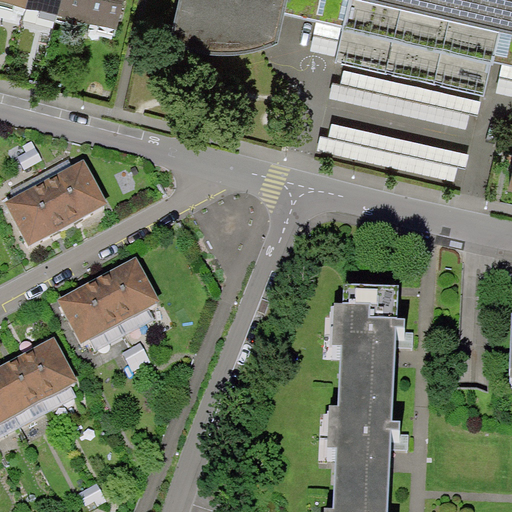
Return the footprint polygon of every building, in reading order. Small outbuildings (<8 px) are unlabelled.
[(8,0),(116,24),(121,0),(8,0)] [(511,0),(179,0),(171,37),(190,44),(205,49),(224,49),(242,48),(261,43),(276,37),(282,8),(341,23),(344,23),(391,34),(439,46),(492,58),(511,62),(511,0)] [(340,24),(318,19),(311,48),(333,53),(340,24)] [(511,63),(502,61),(495,90),(511,93),(511,63)] [(480,100),(344,68),(341,81),(332,79),(328,95),(466,127),(470,112),(477,113),(480,100)] [(467,151),(332,120),(329,135),(321,133),(318,149),(454,180),(458,164),(464,165),(467,151)] [(9,208),(30,250),(50,239),(82,223),(104,211),(83,170),(9,208)] [(81,296),(62,307),(85,350),(158,311),(135,268),(115,279),(81,296)] [(398,341),(399,300),(345,298),(335,511),(389,511),(393,443),(398,341)] [(0,429),(76,389),(54,347),(36,357),(8,372),(0,376),(0,429)]
